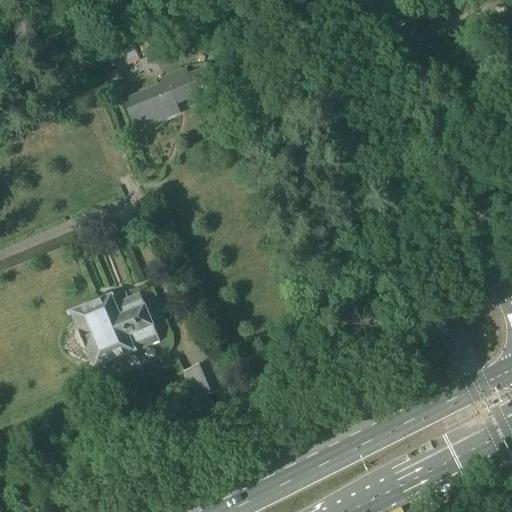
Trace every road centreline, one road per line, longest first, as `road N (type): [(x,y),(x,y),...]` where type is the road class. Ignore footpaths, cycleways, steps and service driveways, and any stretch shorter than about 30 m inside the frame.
road 1 (unknown): [(0,258),(110,218),(124,228),(180,341),(173,354),(0,434)]
road 2 (residential): [(511,312),(376,0)]
road 3 (primary): [(511,370),(225,511)]
road 4 (primary): [(350,511),(511,430)]
